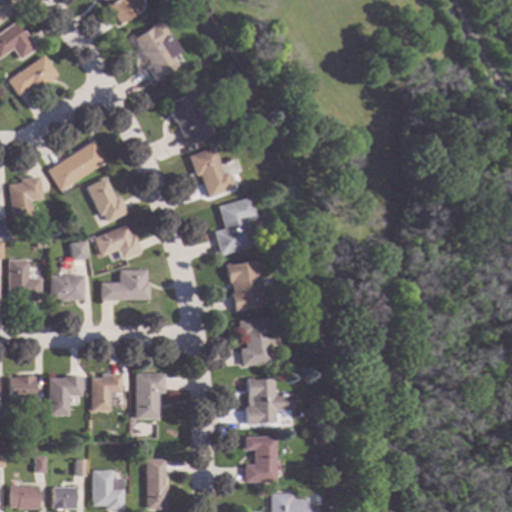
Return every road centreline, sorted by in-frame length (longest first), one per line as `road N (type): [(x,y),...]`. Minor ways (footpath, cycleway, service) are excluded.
road 1 (residential): [(44,0),(104,79),(158,200),(193,335),(199,511)]
road 2 (residential): [(193,335),(0,335)]
road 3 (residential): [(104,79),(15,140),(0,140)]
